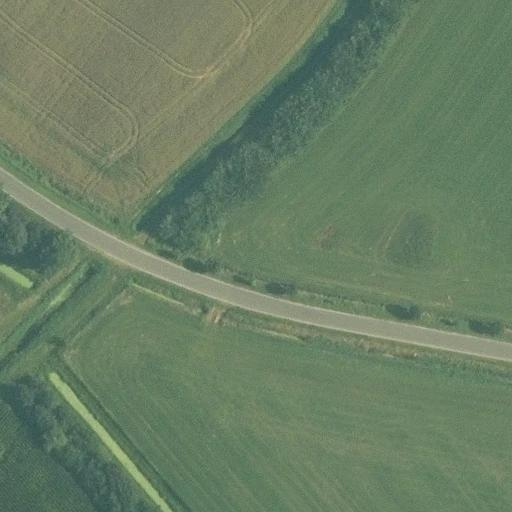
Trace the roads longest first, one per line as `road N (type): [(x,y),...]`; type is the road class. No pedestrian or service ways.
road 1 (unclassified): [(511,354),(241,299),(95,240),(0,178)]
road 2 (track): [(0,405),(18,372),(107,284),(123,253)]
